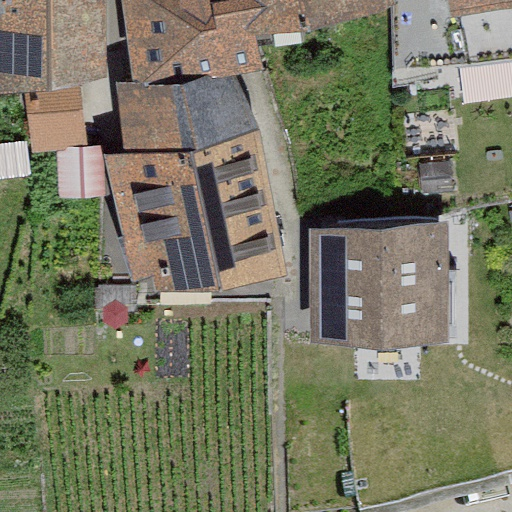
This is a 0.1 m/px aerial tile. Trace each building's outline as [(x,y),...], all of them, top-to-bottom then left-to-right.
[(109,0),(16,0),(21,68),(114,62),(109,0)] [(239,0),(137,0),(148,67),(248,51),(239,0)] [(331,0),(251,0),(254,14),(331,0)] [(262,68),(119,89),(148,290),(291,269),(262,68)] [(85,80),(26,87),(33,147),(93,140),(85,80)] [(61,146),(62,198),(109,197),(108,145),(61,146)] [(440,228),(321,228),(321,340),(439,340),(440,228)]
